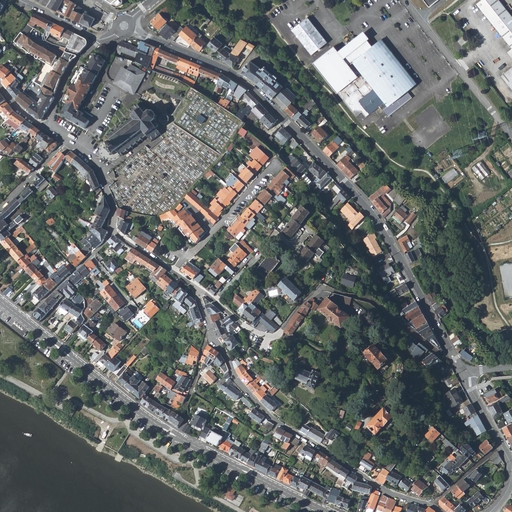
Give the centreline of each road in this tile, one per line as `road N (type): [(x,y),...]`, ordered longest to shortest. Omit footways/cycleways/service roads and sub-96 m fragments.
road 1 (secondary): [(467,369),(453,358),(380,224),(288,122),(229,70),(131,29)]
road 2 (secondary): [(24,319),(168,432),(325,511)]
road 3 (residential): [(200,292),(209,335),(277,423),(387,491),(430,504)]
road 4 (residential): [(402,0),(511,136)]
road 5 (secondary): [(489,511),(511,472),(467,369)]
road 6 (residential): [(215,302),(276,338),(322,287)]
road 7 (residential): [(307,231),(292,248),(277,237),(215,302)]
